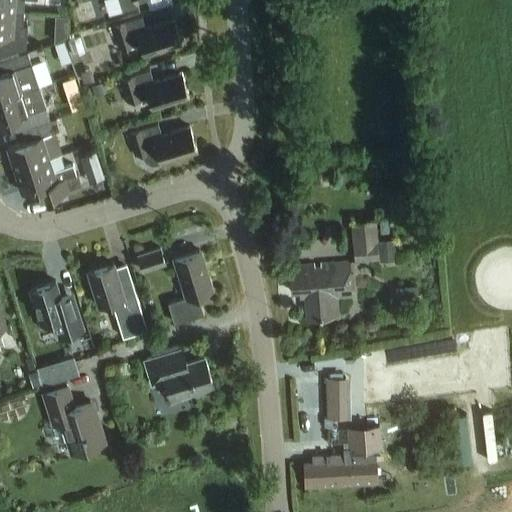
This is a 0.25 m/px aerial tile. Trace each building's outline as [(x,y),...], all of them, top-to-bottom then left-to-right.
[(0,0),(0,10),(14,12),(14,0),(37,0),(0,0)] [(138,7),(137,2),(142,0),(118,0),(123,12),(138,7)] [(14,12),(0,10),(0,57),(26,48),(27,26),(13,25),(14,12)] [(61,12),(64,56),(76,56),(74,11),(61,12)] [(144,55),(182,44),(174,19),(146,28),(142,17),(112,26),(120,50),(141,43),(144,55)] [(88,36),(87,36),(89,45),(107,42),(104,27),(87,31),(88,36)] [(0,98),(39,86),(28,52),(0,61),(0,98)] [(152,109),(190,97),(182,73),(154,82),(150,70),(120,79),(128,103),(149,97),(152,109)] [(103,82),(91,86),(94,96),(106,92),(103,82)] [(16,132),(22,129),(50,120),(39,86),(0,98),(0,124),(12,120),(16,132)] [(8,147),(15,170),(61,155),(63,154),(56,132),(60,130),(56,118),(50,120),(22,129),(26,141),(8,147)] [(136,157),(142,155),(145,162),(150,164),(153,164),(156,163),(198,151),(190,126),(162,135),(158,123),(128,133),(136,157)] [(81,157),(89,183),(105,178),(96,152),(81,157)] [(61,155),(15,170),(22,192),(41,186),(45,197),(82,185),(78,173),(77,174),(73,164),(65,167),(61,155)] [(334,175),(319,178),(320,187),(336,184),(334,175)] [(414,185),(396,189),(403,222),(421,218),(414,185)] [(376,220),(349,222),(353,263),(379,261),(376,220)] [(380,256),(395,255),(394,239),(378,240),(380,256)] [(143,271),(166,263),(161,248),(138,255),(143,271)] [(168,302),(174,322),(204,313),(198,295),(212,290),(200,250),(175,258),(187,296),(168,302)] [(351,297),(349,262),(321,264),(321,267),(313,268),(313,265),(289,267),(291,292),(299,292),(300,297),(304,297),(306,318),(338,316),(336,298),(351,297)] [(147,328),(142,310),(133,283),(121,287),(114,263),(88,271),(99,305),(112,301),(117,318),(123,336),(147,328)] [(63,304),(56,281),(30,289),(41,324),(54,319),(59,336),(84,328),(75,301),(63,304)] [(417,285),(396,287),(397,300),(418,298),(417,285)] [(85,354),(99,351),(95,331),(81,333),(85,354)] [(173,403),(215,390),(205,357),(187,363),(182,348),(144,360),(152,385),(166,380),(173,403)] [(64,375),(85,370),(81,354),(61,359),(64,375)] [(369,361),(370,376),(393,373),(392,358),(369,361)] [(53,362),(37,367),(43,384),(58,380),(53,362)] [(346,377),(327,377),(327,391),(346,391),(346,377)] [(75,407),(68,385),(43,392),(53,424),(64,421),(73,452),(104,442),(91,402),(75,407)] [(351,425),(351,426),(347,426),(348,448),(343,448),(343,455),(311,457),(312,463),(304,463),(305,487),(344,485),(378,484),(377,459),(376,454),(376,453),(380,453),(380,448),(382,448),(381,424),(375,424),(373,397),(351,399),(353,425),(351,425)]
